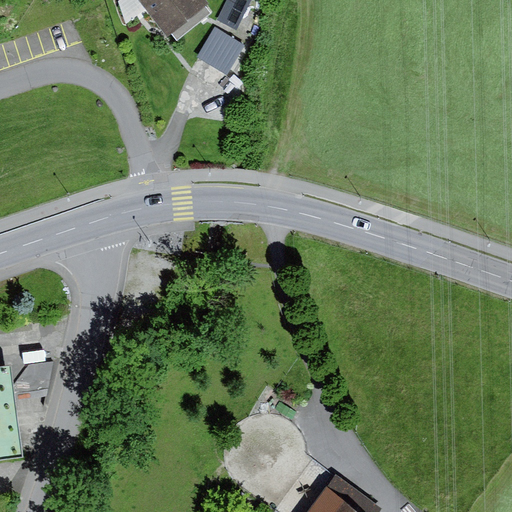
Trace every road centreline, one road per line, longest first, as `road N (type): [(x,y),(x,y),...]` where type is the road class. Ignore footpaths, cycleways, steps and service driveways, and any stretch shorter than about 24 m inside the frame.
road 1 (primary): [(511,281),(279,208),(243,201),(153,206)]
road 2 (unclassified): [(108,217),(95,352),(41,511)]
road 3 (residential): [(153,206),(128,117),(109,88),(69,70),(0,87)]
